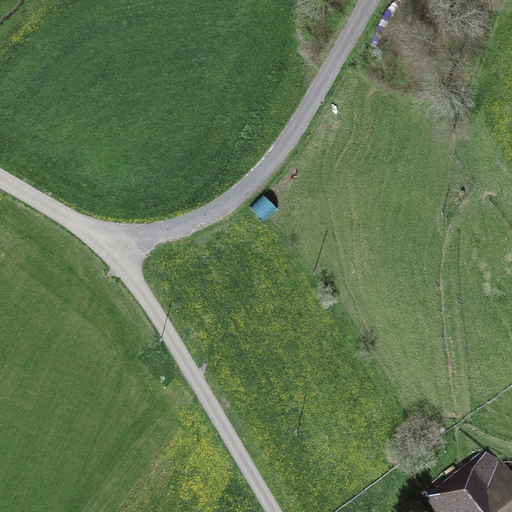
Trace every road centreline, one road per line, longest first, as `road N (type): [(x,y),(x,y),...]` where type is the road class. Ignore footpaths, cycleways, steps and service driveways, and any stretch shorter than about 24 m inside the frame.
road 1 (unclassified): [(110,240),(183,225),(249,183),(291,132),(369,0)]
road 2 (unclassified): [(110,240),(274,511)]
road 3 (unclassified): [(0,177),(110,240)]
